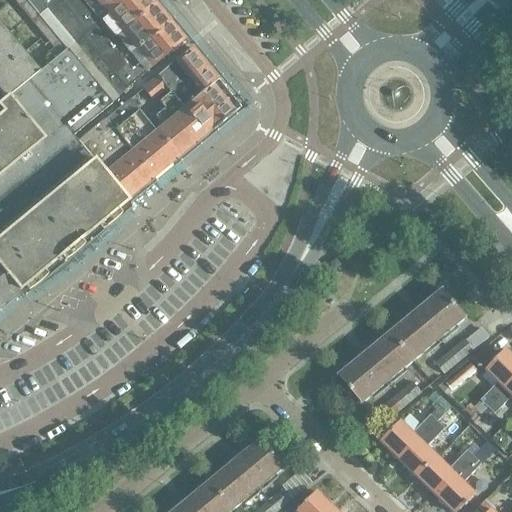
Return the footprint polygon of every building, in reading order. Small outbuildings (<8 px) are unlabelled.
[(12,0),(22,12),(29,6),(24,0),(12,0)] [(36,0),(43,8),(53,0),(36,0)] [(53,0),(43,8),(72,44),(82,35),(108,14),(124,0),(53,0)] [(150,0),(124,0),(108,14),(82,35),(89,44),(117,20),(125,31),(156,6),(150,0)] [(27,18),(34,12),(29,6),(22,12),(27,18)] [(140,48),(170,23),(156,6),(125,31),(140,48)] [(32,24),(39,18),(38,17),(34,12),(27,18),(32,24)] [(39,18),(32,24),(42,36),(50,30),(40,19),(39,18)] [(82,35),(72,44),(116,97),(142,76),(130,62),(142,51),(140,48),(125,31),(117,20),(89,44),(82,35)] [(170,23),(140,48),(142,51),(130,62),(142,76),(174,50),(185,41),(170,23)] [(0,104),(38,73),(0,27),(0,104)] [(50,30),(42,36),(53,49),(60,43),(50,30)] [(0,209),(47,269),(93,231),(42,169),(76,141),(72,137),(112,105),(60,43),(53,49),(46,54),(52,62),(38,73),(0,104),(0,209)] [(166,91),(169,94),(205,137),(211,131),(212,133),(240,109),(191,49),(156,79),(166,91)] [(151,102),(166,91),(156,79),(142,90),(151,102)] [(177,159),(205,137),(169,94),(158,103),(163,110),(154,118),(161,126),(154,132),(177,159)] [(403,94),(383,104),(393,125),(413,115),(403,94)] [(154,132),(129,100),(103,122),(152,180),(177,159),(154,132)] [(152,180),(103,122),(77,143),(126,202),(152,180)] [(126,202),(77,143),(76,141),(42,169),(93,231),(127,203),(126,202)] [(0,273),(17,294),(47,269),(0,209),(0,273)] [(349,262),(366,247),(358,237),(341,251),(349,262)] [(0,307),(17,294),(0,273),(0,307)] [(438,342),(451,331),(464,320),(440,291),(414,313),(438,342)] [(413,363),(425,352),(438,342),(414,313),(389,335),(413,363)] [(387,384),(400,374),(413,363),(389,335),(363,356),(387,384)] [(457,347),(466,358),(474,352),(465,341),(457,347)] [(497,355),(489,346),(472,361),(480,370),(497,355)] [(459,364),(466,358),(457,347),(450,353),(459,364)] [(484,412),(511,383),(511,358),(506,352),(486,373),(498,385),(481,402),(485,406),(481,410),(484,412)] [(443,359),(452,369),(459,364),(450,353),(443,359)] [(361,406),(374,395),(387,384),(363,356),(337,377),(361,406)] [(444,376),(452,369),(443,359),(435,365),(444,376)] [(471,365),(440,390),(446,397),(477,372),(471,365)] [(405,389),(414,400),(422,394),(413,383),(405,389)] [(511,383),(484,412),(480,416),(488,423),(511,399),(511,383)] [(407,406),(414,400),(405,389),(398,395),(407,406)] [(391,401),(400,412),(407,406),(398,395),(391,401)] [(436,411),(443,418),(452,409),(440,398),(432,407),(436,411)] [(392,418),(400,412),(391,401),(383,407),(392,418)] [(474,409),(471,406),(464,412),(472,419),(478,414),(478,413),(474,409)] [(381,444),(400,462),(438,423),(431,416),(412,436),(400,424),(381,444)] [(400,462),(418,480),(437,460),(426,450),(445,430),(439,424),(438,423),(400,462)] [(258,490),(271,479),(284,468),(261,440),(235,462),(258,490)] [(436,498),(474,458),(468,452),(449,471),(437,460),(418,480),(436,498)] [(474,458),(436,498),(450,511),(458,511),(474,496),(463,485),(482,465),(474,458)] [(232,511),(245,501),(258,490),(235,462),(209,484),(232,511)] [(188,511),(230,511),(232,511),(209,484),(183,505),(188,511)] [(276,496),(285,506),(292,500),(283,490),(276,496)] [(299,511),(334,511),(317,495),(299,511)] [(277,511),(278,511),(285,506),(276,496),(269,502),(277,511)] [(491,511),(495,508),(487,501),(475,511),(491,511)] [(262,508),(265,511),(277,511),(269,502),(262,508)]
